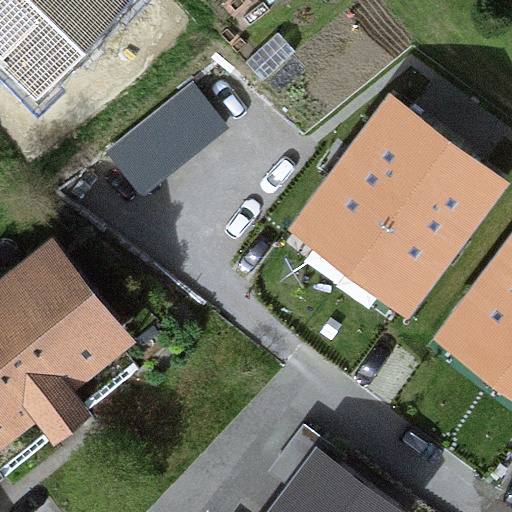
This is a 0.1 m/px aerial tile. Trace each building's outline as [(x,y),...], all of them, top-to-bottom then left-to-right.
[(203,72),(110,138),(140,180),(233,114),(203,72)] [(388,113),(310,216),(360,253),(437,150),(388,113)] [(438,150),(360,254),(410,291),(487,187),(438,150)] [(511,249),(455,326),(505,363),(511,352),(511,249)] [(0,428),(115,336),(48,253),(0,291),(0,428)] [(393,511),(318,455),(275,511),(393,511)]
